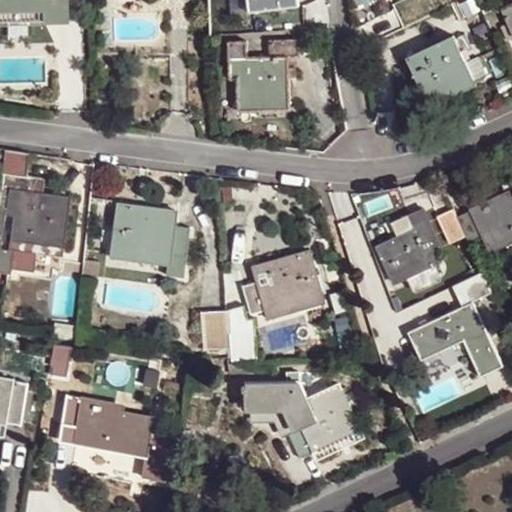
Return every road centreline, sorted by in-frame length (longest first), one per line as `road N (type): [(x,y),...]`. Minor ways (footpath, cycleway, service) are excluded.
road 1 (residential): [(511,123),(403,168),(367,172),(0,126)]
road 2 (residential): [(511,424),(316,511)]
